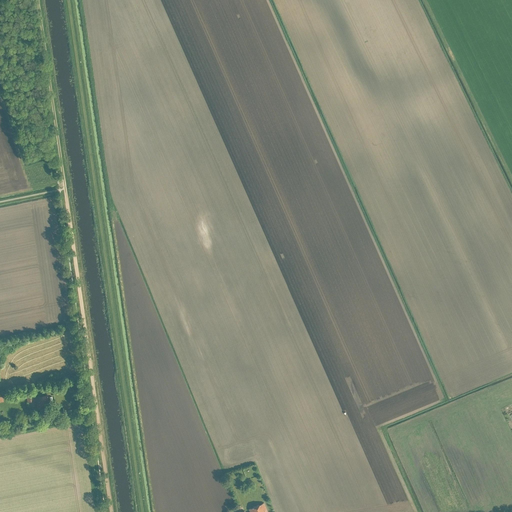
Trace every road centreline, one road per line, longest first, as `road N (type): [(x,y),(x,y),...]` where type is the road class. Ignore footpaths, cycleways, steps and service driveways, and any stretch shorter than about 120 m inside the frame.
road 1 (track): [(64,0),(142,511)]
road 2 (track): [(111,511),(64,188)]
road 3 (track): [(64,188),(37,0)]
